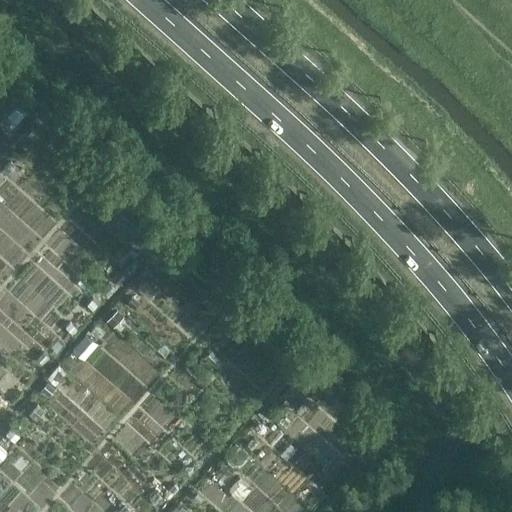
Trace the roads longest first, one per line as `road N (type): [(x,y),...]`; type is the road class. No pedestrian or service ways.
road 1 (trunk): [(153,0),(394,228),(511,374)]
road 2 (trunk): [(511,292),(376,139),(221,0)]
